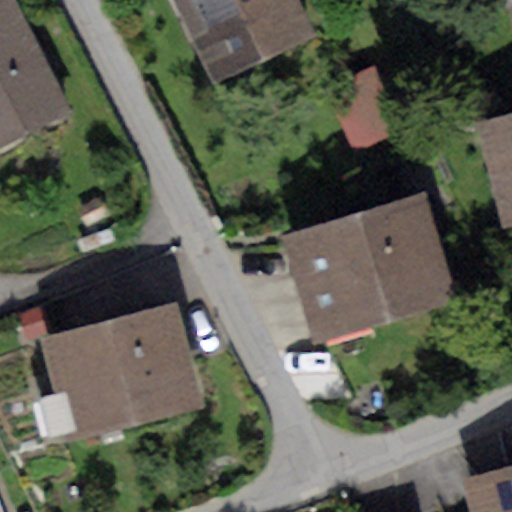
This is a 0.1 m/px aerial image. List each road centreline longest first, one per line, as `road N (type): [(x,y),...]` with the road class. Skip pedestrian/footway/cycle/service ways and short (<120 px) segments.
road 1 (residential): [(316,470),(80,0)]
road 2 (residential): [(316,470),(511,400)]
